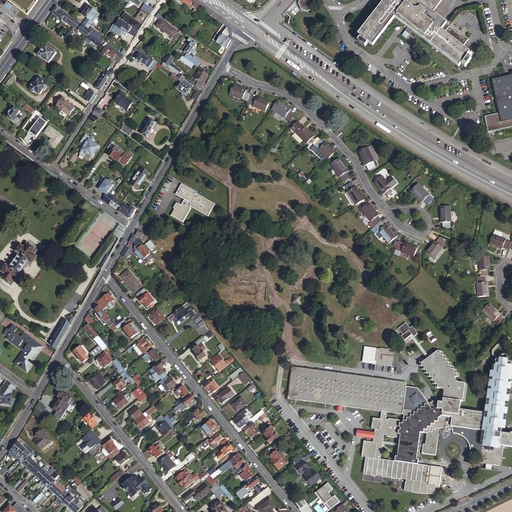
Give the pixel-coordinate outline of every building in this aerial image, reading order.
[(5,0),(28,16),(40,1),(38,0),(5,0)] [(312,0),(297,0),(296,4),(299,9),(305,11),(311,8),(313,2),(312,0)] [(411,0),(391,0),(388,5),(362,42),(366,45),(365,46),(364,46),(363,47),(362,49),(369,54),(371,53),(372,52),(372,51),(372,50),(372,49),(373,50),(377,53),(398,24),(413,34),(416,36),(464,71),(467,67),(468,68),(471,70),(472,70),(477,62),(477,61),(474,59),(473,60),(472,59),(475,56),(468,50),(473,43),(437,17),(448,0),(413,0),(413,1),(411,0)] [(192,2),(190,5),(203,14),(205,11),(192,2)] [(145,3),(142,8),(150,14),(154,9),(145,3)] [(94,16),(97,11),(89,5),(82,14),(87,18),(93,22),(96,18),(94,16)] [(67,13),(57,6),(52,13),(62,21),(63,20),(67,13)] [(78,21),(67,13),(63,20),(73,27),(78,21)] [(163,17),(157,13),(155,16),(159,19),(160,20),(159,22),(158,21),(155,24),(160,28),(164,21),(161,19),(163,17)] [(216,25),(219,21),(209,14),(207,17),(204,21),(203,23),(212,30),(216,25)] [(125,15),(122,20),(132,27),(134,29),(138,32),(144,22),(141,20),(138,24),(132,19),(131,20),(125,15)] [(93,22),(87,18),(83,23),(89,27),(93,22)] [(122,20),(120,18),(114,25),(119,28),(120,27),(128,32),(129,30),(132,27),(122,20)] [(82,24),(78,21),(73,27),(78,31),(79,30),(83,25),(82,24)] [(176,30),(164,21),(160,28),(171,37),(176,30)] [(201,24),(198,22),(190,33),(193,36),(201,24)] [(88,37),(92,31),(88,29),(83,25),(79,30),(88,37)] [(134,29),(132,32),(130,34),(134,37),(138,32),(134,29)] [(103,40),(92,31),(88,37),(87,38),(99,47),(101,43),(97,40),(99,38),(102,40),(103,40)] [(185,52),(189,55),(191,53),(194,55),(195,54),(196,53),(196,51),(193,49),(196,45),(189,40),(182,50),(185,52)] [(57,52),(46,44),(37,55),(48,63),(57,52)] [(123,55),(108,44),(102,53),(107,57),(108,56),(113,59),(119,53),(123,56),(123,55)] [(141,51),(135,47),(133,50),(139,54),(135,59),(152,71),(157,63),(141,51)] [(185,52),(182,56),(193,65),(196,66),(199,63),(189,55),(185,52)] [(119,53),(113,59),(118,63),(123,56),(119,53)] [(164,62),(161,66),(163,67),(173,74),(174,75),(178,70),(181,72),(179,74),(193,84),(191,87),(192,88),(194,85),(180,74),(182,72),(170,63),(174,58),(168,54),(163,61),(164,62)] [(201,63),(189,55),(199,63),(196,66),(197,67),(201,63)] [(193,65),(182,56),(181,57),(180,59),(191,67),(193,65)] [(203,83),(208,76),(199,69),(194,76),(203,83)] [(59,78),(53,73),(51,75),(50,75),(49,76),(56,81),(59,78)] [(106,74),(104,73),(95,86),(100,90),(109,76),(106,74)] [(182,81),(191,87),(193,84),(179,74),(177,77),(182,81)] [(491,122),(494,135),(511,130),(511,77),(495,82),(503,116),(504,119),(491,122)] [(46,86),(41,83),(38,80),(34,84),(33,83),(30,88),(32,89),(31,90),(34,93),(36,92),(40,95),(46,86)] [(186,94),(191,87),(182,81),(180,83),(177,87),(186,94)] [(241,99),(244,90),(244,89),(231,84),(227,95),(240,100),(241,99)] [(97,95),(88,90),(85,95),(86,96),(85,97),(88,99),(87,100),(91,103),(97,95)] [(250,93),(244,90),(241,99),(247,101),(249,94),(250,93)] [(197,101),(201,94),(196,91),(192,98),(197,101)] [(126,98),(120,94),(115,101),(119,104),(119,105),(127,110),(133,102),(127,97),(126,98)] [(255,96),(249,94),(247,101),(246,103),(251,105),(255,96)] [(255,95),(255,96),(251,105),(251,106),(264,111),(268,100),(255,95)] [(69,114),(75,107),(62,97),(56,105),(69,114)] [(284,116),(288,110),(289,108),(276,99),(270,108),(283,117),(284,116)] [(34,111),(26,105),(24,108),(32,114),(34,111)] [(15,116),(19,111),(15,107),(10,113),(9,113),(7,116),(8,116),(7,117),(16,124),(20,118),(18,117),(17,117),(15,116)] [(293,113),(288,110),(284,116),(289,120),(293,113)] [(492,135),(494,135),(491,122),(504,119),(503,116),(488,119),(492,135)] [(152,120),(142,134),(147,137),(157,124),(152,120)] [(294,130),(300,125),(296,120),(290,126),(294,130)] [(124,124),(120,130),(129,137),(133,131),(124,124)] [(301,124),(300,125),(294,130),(290,134),(298,142),(301,139),(304,142),(312,135),(301,124)] [(56,149),(64,136),(50,126),(45,133),(53,139),(49,144),(56,149)] [(82,142),(85,144),(79,153),(84,157),(87,154),(92,157),(100,147),(93,142),(95,139),(94,138),(89,137),(86,135),(82,142)] [(317,148),(323,143),(318,138),(318,139),(314,142),(313,144),(317,148)] [(324,141),(323,143),(317,148),(316,149),(325,159),(334,151),(324,141)] [(365,163),(372,160),(373,160),(366,145),(357,150),(363,164),(365,163)] [(116,147),(109,156),(118,163),(119,162),(125,166),(132,157),(126,152),(124,156),(122,155),(124,152),(116,147)] [(339,176),(346,172),(347,171),(338,158),(329,164),(338,177),(339,176)] [(375,166),(372,160),(365,163),(368,169),(375,166)] [(150,173),(143,168),(130,184),(137,190),(150,173)] [(349,177),(346,172),(339,176),(342,181),(349,177)] [(383,191),(389,186),(390,185),(392,183),(386,176),(384,178),(380,173),(372,180),(382,192),(383,191)] [(106,194),(102,199),(108,204),(114,196),(108,192),(113,184),(111,183),(112,181),(109,179),(108,180),(102,176),(98,181),(100,182),(98,188),(106,194)] [(353,204),(363,198),(354,185),(353,186),(349,181),(342,185),(345,190),(345,191),(353,204)] [(422,198),(427,191),(428,191),(415,181),(409,189),(421,199),(422,198)] [(170,215),(181,222),(189,209),(188,208),(189,206),(206,216),(213,205),(195,194),(194,195),(193,194),(195,192),(181,183),(175,194),(183,199),(180,204),(176,202),(175,203),(173,206),(173,208),(174,208),(170,215)] [(394,190),(389,186),(383,191),(387,196),(394,190)] [(432,195),(427,191),(422,198),(427,202),(432,195)] [(114,196),(108,204),(119,212),(124,204),(114,196)] [(369,220),(376,214),(377,213),(367,201),(364,204),(359,207),(359,208),(363,212),(360,215),(364,220),(367,217),(369,220)] [(124,204),(119,212),(128,218),(131,218),(136,209),(131,207),(130,208),(124,204)] [(440,220),(448,220),(449,220),(449,204),(438,204),(438,220),(440,220)] [(373,225),(379,220),(380,219),(376,214),(369,220),(368,221),(372,226),(373,225)] [(377,229),(383,224),(379,220),(373,225),(377,229)] [(385,222),(383,224),(377,229),(376,229),(386,241),(395,234),(385,222)] [(126,228),(119,223),(112,233),(119,239),(126,228)] [(433,240),(440,246),(444,241),(438,235),(433,240)] [(502,250),(503,249),(506,241),(506,240),(494,235),(489,245),(502,250)] [(152,258),(136,239),(132,242),(145,258),(148,262),(152,258)] [(400,249),(403,242),(397,239),(394,247),(400,249)] [(440,246),(433,240),(432,239),(423,249),(431,257),(440,246)] [(155,245),(150,240),(144,244),(149,249),(155,245)] [(404,240),(403,242),(400,249),(399,250),(412,255),(416,245),(404,240)] [(511,243),(506,241),(503,249),(509,252),(509,250),(511,244),(511,243)] [(27,244),(24,248),(34,255),(37,251),(27,244)] [(126,258),(131,253),(126,246),(122,254),(126,258)] [(145,258),(135,246),(134,247),(134,250),(135,252),(134,253),(139,258),(142,258),(143,260),(145,258)] [(30,262),(34,255),(24,248),(19,254),(20,255),(10,269),(9,268),(5,274),(15,282),(20,275),(19,275),(29,261),(30,262)] [(102,270),(109,256),(106,254),(98,268),(102,270)] [(481,272),(489,272),(491,271),(490,257),(479,258),(480,272),(481,272)] [(30,262),(29,261),(19,275),(20,275),(20,276),(31,262),(30,262)] [(141,286),(129,270),(121,276),(134,292),(141,286)] [(12,286),(15,282),(5,274),(1,279),(12,286)] [(489,284),(487,284),(478,285),(477,285),(478,298),(490,297),(489,284)] [(268,289),(265,288),(264,297),(259,296),(259,301),(266,302),(268,289)] [(144,289),(136,295),(136,296),(141,293),(144,296),(146,294),(153,303),(154,302),(148,294),(144,289)] [(107,294),(96,303),(99,307),(103,311),(107,307),(109,309),(111,309),(113,307),(114,305),(112,303),(114,301),(112,298),(111,299),(109,297),(107,294)] [(153,303),(146,294),(144,296),(151,305),(152,304),(153,303)] [(144,296),(139,299),(142,304),(143,304),(147,308),(149,306),(151,305),(144,296)] [(302,298),(295,296),(293,304),(301,305),(302,298)] [(495,323),(500,317),(502,315),(491,305),(483,313),(494,323),(495,323)] [(178,319),(175,321),(174,323),(176,325),(178,325),(190,316),(191,318),(195,316),(191,311),(193,309),(191,307),(186,311),(182,306),(173,313),(174,314),(173,314),(173,315),(175,317),(176,318),(177,317),(178,319),(177,319),(178,319)] [(113,324),(103,311),(99,307),(95,311),(97,313),(96,315),(103,324),(105,323),(108,327),(109,326),(113,324)] [(165,319),(156,309),(152,312),(148,316),(156,325),(160,322),(165,319)] [(94,322),(88,315),(85,320),(89,325),(90,326),(94,322)] [(205,324),(198,315),(193,320),(199,328),(205,324)] [(117,329),(120,326),(126,322),(122,317),(113,324),(117,329)] [(505,321),(500,317),(495,323),(499,327),(505,321)] [(133,323),(129,319),(126,322),(120,326),(131,339),(136,335),(129,326),(133,323)] [(48,345),(56,351),(71,324),(66,321),(63,320),(48,345)] [(410,328),(406,323),(398,329),(403,335),(401,337),(405,341),(412,335),(414,337),(418,334),(412,327),(410,328)] [(90,326),(89,325),(84,329),(94,341),(94,340),(98,337),(90,326)] [(23,336),(22,335),(21,337),(15,332),(17,330),(13,326),(10,331),(8,329),(3,335),(7,338),(7,339),(19,348),(23,343),(27,346),(24,350),(28,353),(20,364),(22,366),(20,368),(26,373),(32,365),(27,362),(29,360),(31,362),(39,352),(38,351),(40,348),(41,349),(42,348),(32,341),(31,342),(26,338),(23,336)] [(412,335),(405,341),(407,344),(413,340),(428,359),(429,358),(427,355),(414,337),(412,335)] [(98,345),(88,353),(93,359),(99,354),(107,348),(98,337),(94,340),(98,345)] [(154,349),(148,343),(147,344),(142,337),(129,348),(130,350),(131,350),(132,349),(138,355),(141,353),(142,354),(146,351),(148,352),(148,353),(154,349)] [(199,341),(192,346),(195,350),(193,351),(196,355),(195,355),(197,358),(197,360),(197,361),(198,362),(199,363),(207,357),(203,351),(199,347),(201,345),(199,341)] [(387,366),(393,367),(395,350),(390,350),(390,347),(380,346),(380,347),(376,346),(374,362),(376,362),(376,364),(387,366)] [(89,359),(81,347),(74,353),(80,360),(81,360),(84,363),(89,359)] [(107,355),(111,352),(107,348),(99,354),(101,357),(96,361),(98,364),(100,363),(104,369),(113,362),(107,355)] [(117,349),(112,354),(116,358),(121,354),(117,349)] [(161,359),(154,349),(148,353),(148,354),(147,355),(152,360),(154,359),(156,362),(161,359)] [(28,353),(24,350),(14,363),(20,368),(22,366),(20,364),(28,353)] [(407,481),(406,483),(405,487),(405,490),(405,491),(406,492),(411,492),(412,493),(427,495),(427,494),(435,495),(436,487),(440,487),(442,468),(419,465),(419,460),(418,460),(419,448),(423,448),(422,454),(436,456),(439,429),(442,429),(444,430),(444,432),(448,432),(448,430),(451,430),(453,431),(453,434),(456,435),(458,435),(462,436),(464,437),(467,440),(468,443),(469,445),(470,449),(470,455),(481,457),(480,464),(501,466),(504,447),(511,447),(511,433),(511,434),(511,435),(502,434),(510,372),(511,362),(496,360),(492,391),(489,414),(460,410),(461,402),(463,402),(465,384),(458,383),(455,379),(457,377),(457,374),(454,373),(454,370),(451,370),(452,367),(449,366),(449,363),(446,363),(446,360),(444,359),(444,356),(441,356),(441,352),(438,352),(434,355),(429,358),(428,359),(425,361),(422,364),(421,368),(424,368),(424,371),(427,371),(427,375),(430,375),(429,378),(433,379),(432,382),(435,382),(435,385),(438,386),(438,389),(441,390),(442,389),(443,390),(445,391),(443,403),(433,402),(430,405),(418,389),(406,387),(407,383),(353,376),(292,368),(288,400),(320,404),(338,407),(344,407),(382,412),(381,420),(374,419),(372,430),(375,430),(375,433),(375,434),(373,434),(372,439),(374,439),(374,440),(374,443),(365,442),(362,458),(366,458),(364,475),(371,476),(377,477),(391,478),(391,479),(392,479),(397,480),(397,479),(407,481)] [(225,363),(218,355),(212,361),(219,370),(217,371),(219,373),(230,365),(232,363),(229,360),(227,361),(225,363)] [(165,364),(162,361),(153,368),(160,376),(164,373),(161,368),(165,364)] [(122,375),(126,371),(125,370),(120,364),(116,367),(118,369),(117,370),(121,375),(122,375)] [(244,372),(240,368),(235,372),(237,376),(233,380),(233,381),(238,377),(244,372)] [(135,383),(135,382),(132,378),(126,371),(122,375),(124,378),(125,377),(128,381),(132,385),(135,383)] [(251,381),(244,372),(238,377),(243,383),(246,380),(248,383),(249,383),(251,381)] [(139,379),(140,378),(137,374),(132,378),(135,382),(139,379)] [(104,384),(98,376),(91,382),(97,390),(104,384)] [(170,376),(166,380),(164,382),(169,389),(172,387),(176,384),(170,376)] [(120,381),(119,380),(115,384),(119,390),(120,389),(122,392),(126,389),(125,387),(127,385),(126,382),(128,381),(125,377),(124,378),(120,381)] [(218,388),(212,380),(205,386),(208,390),(208,389),(212,394),(216,391),(216,390),(218,388)] [(17,386),(10,381),(7,385),(9,386),(9,387),(13,390),(17,386)] [(12,392),(13,390),(9,387),(7,390),(5,388),(0,394),(0,400),(3,397),(5,399),(5,402),(11,404),(11,405),(16,406),(18,398),(15,398),(12,397),(12,392)] [(175,408),(190,396),(183,387),(177,391),(183,399),(162,415),(163,418),(166,415),(175,408)] [(144,395),(139,388),(132,395),(137,401),(144,395)] [(234,395),(229,388),(215,399),(219,403),(220,403),(222,405),(234,395)] [(60,400),(55,410),(52,408),(51,407),(51,408),(56,411),(57,412),(54,417),(60,421),(63,416),(70,405),(68,404),(71,398),(61,392),(57,398),(60,400)] [(131,399),(128,395),(125,398),(123,395),(114,402),(121,411),(129,404),(128,401),(131,399)] [(137,401),(136,401),(139,404),(146,398),(144,395),(137,401)] [(194,400),(190,396),(175,408),(177,410),(178,409),(179,409),(184,405),(185,407),(194,400)] [(55,410),(60,400),(57,398),(52,408),(55,410)] [(246,405),(241,398),(232,406),(237,412),(246,405)] [(129,412),(135,421),(143,414),(137,406),(129,412)] [(199,411),(198,409),(181,423),(183,424),(184,423),(186,427),(189,424),(189,423),(195,418),(198,421),(205,416),(201,410),(199,411)] [(248,412),(246,410),(233,420),(239,428),(249,420),(245,415),(248,412)] [(256,420),(264,413),(262,410),(251,419),(253,422),(256,420)] [(91,416),(89,413),(84,418),(85,419),(92,428),(98,424),(96,421),(97,420),(92,415),(91,416)] [(143,414),(135,421),(142,429),(150,423),(147,419),(148,418),(147,417),(146,417),(143,414)] [(164,418),(173,429),(174,428),(171,424),(172,423),(173,424),(176,421),(173,418),(170,420),(166,415),(163,418),(164,418)] [(172,430),(163,419),(161,421),(162,423),(157,427),(162,433),(167,429),(169,431),(172,430)] [(253,422),(244,430),(247,433),(248,432),(252,437),(260,431),(256,426),(259,423),(256,420),(253,422)] [(212,437),(219,431),(213,424),(212,424),(210,421),(202,428),(210,438),(212,437)] [(278,437),(270,428),(262,434),(267,439),(266,441),(269,445),(278,437)] [(444,430),(442,429),(441,435),(445,440),(450,435),(451,430),(448,430),(448,432),(444,432),(444,430)] [(41,448),(51,440),(42,430),(36,435),(37,438),(34,441),(41,448)] [(88,435),(83,438),(88,444),(83,448),(87,453),(99,444),(101,443),(91,431),(87,434),(88,435)] [(357,437),(374,440),(374,439),(372,439),(373,434),(375,434),(375,433),(358,431),(357,437)] [(213,438),(212,437),(210,438),(201,445),(204,449),(207,447),(208,447),(212,451),(218,446),(218,444),(217,443),(222,439),(218,434),(213,438)] [(26,443),(20,437),(17,440),(19,441),(10,452),(14,456),(26,443)] [(111,460),(120,452),(112,443),(113,442),(110,438),(101,444),(103,447),(105,448),(105,449),(102,451),(106,457),(108,456),(111,460)] [(30,446),(26,443),(14,456),(18,459),(30,446)] [(234,449),(228,443),(224,446),(220,450),(222,453),(217,457),(220,460),(234,449)] [(98,445),(90,452),(91,453),(93,452),(94,453),(101,448),(98,445)] [(149,450),(152,454),(153,453),(154,456),(157,459),(164,453),(158,445),(155,447),(154,446),(149,450)] [(22,463),(29,455),(32,453),(34,450),(30,446),(18,459),(22,463)] [(280,457),(278,454),(276,452),(270,457),(272,460),(271,461),(279,471),(286,465),(280,457)] [(124,453),(112,462),(117,469),(129,459),(124,453)] [(174,456),(171,453),(159,463),(168,473),(175,467),(170,460),(174,456)] [(187,458),(191,463),(196,459),(192,454),(187,458)] [(32,457),(29,455),(22,463),(27,467),(34,460),(32,457)] [(238,474),(244,469),(241,465),(244,463),(238,455),(230,462),(232,465),(237,470),(235,471),(237,474),(238,474)] [(295,466),(305,458),(302,455),(292,463),(295,466)] [(47,463),(42,457),(41,459),(42,460),(38,463),(31,471),(35,476),(43,468),(40,465),(42,464),(44,466),(47,463)] [(31,471),(38,463),(34,460),(27,467),(31,471)] [(307,466),(304,463),(303,461),(296,467),(302,475),(311,468),(308,465),(307,466)] [(44,466),(43,468),(35,476),(40,480),(51,469),(52,467),(47,463),(44,466)] [(206,471),(199,463),(197,464),(204,472),(204,473),(206,471)] [(217,472),(211,477),(213,480),(222,473),(221,472),(226,468),(224,466),(217,472)] [(255,476),(247,467),(244,469),(238,474),(246,482),(249,479),(250,480),(255,476)] [(209,475),(211,477),(217,472),(214,468),(208,473),(209,475)] [(55,474),(51,469),(40,480),(41,481),(39,484),(42,488),(45,485),(55,474)] [(114,481),(124,473),(122,470),(111,478),(114,481)] [(188,474),(186,471),(177,478),(180,482),(179,483),(182,486),(183,486),(186,489),(193,484),(192,483),(195,481),(195,482),(200,478),(196,474),(193,477),(190,474),(188,474)] [(204,473),(204,472),(199,477),(202,481),(209,475),(208,473),(207,472),(206,471),(204,473)] [(44,490),(47,493),(50,490),(58,482),(55,480),(58,476),(55,474),(45,485),(46,486),(45,487),(44,490)] [(74,487),(81,482),(76,475),(73,478),(71,475),(67,480),(70,482),(73,478),(76,481),(72,484),(74,487)] [(13,476),(8,481),(11,484),(17,479),(13,476)] [(132,477),(122,485),(133,498),(142,490),(146,494),(152,489),(143,478),(140,481),(136,476),(133,478),(132,477)] [(213,480),(211,477),(207,480),(211,486),(213,485),(215,487),(217,485),(213,480)] [(260,483),(256,478),(251,482),(240,491),(243,493),(249,488),(251,491),(260,483)] [(16,488),(22,481),(19,479),(13,486),(16,488)] [(50,490),(59,498),(70,487),(69,486),(68,487),(60,479),(58,482),(50,490)] [(25,483),(18,490),(20,492),(27,485),(25,483)] [(80,484),(74,488),(76,490),(89,502),(93,498),(80,484)] [(220,488),(217,485),(215,487),(212,489),(215,493),(220,489),(220,488)] [(233,497),(224,485),(220,488),(220,489),(229,500),(233,497)] [(210,492),(206,486),(196,494),(194,492),(185,499),(187,502),(194,497),(198,501),(210,492)] [(69,499),(70,497),(67,494),(71,490),(74,493),(75,492),(70,487),(59,498),(56,501),(61,505),(64,502),(68,498),(69,499)] [(34,501),(37,504),(45,495),(42,493),(34,501)] [(37,504),(39,506),(47,497),(45,495),(37,504)] [(313,496),(312,495),(301,503),(303,505),(304,504),(306,507),(314,501),(311,497),(313,496)] [(73,502),(74,501),(70,497),(69,499),(68,498),(64,502),(65,504),(64,505),(67,508),(73,502)] [(120,498),(111,505),(116,511),(125,504),(120,498)] [(84,503),(80,499),(79,500),(80,501),(77,505),(73,502),(67,508),(67,509),(70,511),(72,511),(73,511),(78,511),(84,506),(82,505),(84,503)] [(276,507),(270,499),(258,508),(260,511),(273,511),(272,510),(276,507)] [(161,511),(164,510),(158,503),(146,511),(161,511)] [(225,511),(219,503),(215,507),(214,506),(213,505),(211,506),(211,507),(211,508),(213,511),(225,511)]
